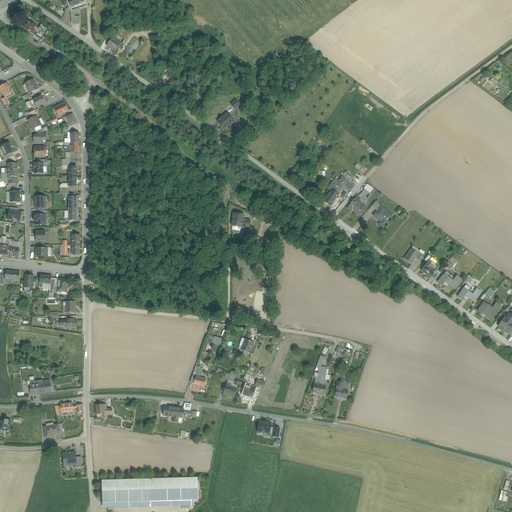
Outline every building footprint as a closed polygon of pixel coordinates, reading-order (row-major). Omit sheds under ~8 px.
[(23,26),(32,33),(33,32),(34,33),(38,35),(41,31),(37,28),(36,28),(37,27),(28,20),(23,26)] [(46,30),(41,27),(39,26),(37,28),(41,31),(38,35),(34,33),(33,35),(40,39),(46,30)] [(121,44),(113,38),(110,41),(106,46),(115,52),(121,44)] [(134,38),(122,55),(129,61),(141,43),(134,38)] [(501,83),(496,78),(492,82),(498,87),(501,83)] [(38,89),(34,80),(25,84),(30,93),(32,92),(38,89)] [(12,94),(7,83),(0,86),(0,88),(5,98),(12,94)] [(41,96),(32,100),(35,105),(36,108),(45,103),(41,96)] [(236,100),(230,105),(234,109),(240,105),(236,100)] [(67,111),(63,104),(55,108),(58,116),(67,111)] [(66,117),(71,127),(78,123),(74,113),(66,117)] [(227,114),(225,115),(217,122),(224,129),(229,125),(231,125),(232,124),(232,122),(233,121),(227,114)] [(37,116),(28,121),(29,123),(31,127),(32,130),(35,129),(40,126),(41,126),(38,120),(39,120),(37,116)] [(44,132),(37,135),(34,136),(34,140),(43,140),(45,140),(45,134),(44,134),(44,132)] [(79,133),(71,133),(71,143),(79,143),(79,133)] [(9,143),(1,147),(5,156),(6,156),(12,153),(13,153),(9,143)] [(79,143),(71,143),(71,153),(75,153),(79,153),(79,143)] [(45,147),(35,147),(35,157),(45,157),(45,154),(46,153),(46,151),(45,150),(45,147)] [(38,163),(34,163),(34,165),(34,168),(34,174),(43,174),(43,167),(43,163),(38,163)] [(17,164),(8,164),(8,169),(8,174),(17,174),(17,164)] [(76,167),(68,167),(68,177),(76,177),(76,167)] [(348,176),(345,173),(342,176),(348,182),(350,183),(353,179),(348,176)] [(17,174),(8,174),(9,182),(8,184),(17,184),(17,174)] [(339,180),(337,184),(333,181),(328,188),(332,190),(338,195),(343,189),(345,186),(348,182),(342,176),(339,180)] [(76,177),(68,177),(68,184),(68,187),(77,187),(76,177)] [(350,183),(348,182),(345,186),(346,187),(351,191),(354,186),(350,183)] [(364,190),(369,194),(374,189),(366,184),(363,188),(364,190)] [(374,189),(369,194),(371,196),(377,201),(382,195),(374,189)] [(332,190),(324,201),(330,206),(333,202),(338,195),(332,190)] [(369,194),(364,190),(359,195),(365,200),(369,194)] [(11,192),(11,202),(20,202),(19,192),(17,192),(11,192)] [(45,197),(35,197),(35,208),(37,208),(44,208),(46,208),(45,197)] [(75,197),(68,197),(68,211),(77,211),(77,197),(75,197)] [(365,208),(355,199),(347,208),(351,211),(352,210),(359,215),(365,208)] [(381,206),(376,202),(371,207),(376,211),(381,206)] [(392,216),(381,206),(376,211),(372,216),(380,222),(378,224),(382,228),(386,223),(392,216)] [(10,211),(9,211),(8,220),(21,221),(22,212),(18,212),(10,211)] [(77,211),(68,211),(69,221),(77,221),(77,211)] [(35,225),(47,225),(47,214),(35,214),(35,225)] [(243,215),(233,214),(231,226),(241,227),(242,226),(243,220),(243,215)] [(251,221),(243,220),(242,226),(241,227),(241,228),(250,229),(251,221)] [(46,241),(45,231),(36,232),(36,241),(38,241),(44,241),(46,241)] [(80,235),(72,235),(72,245),(80,245),(80,235)] [(6,238),(2,237),(2,239),(0,238),(0,246),(9,247),(10,242),(10,240),(6,239),(6,238)] [(80,245),(72,245),(72,255),(80,255),(80,245)] [(9,247),(0,246),(0,254),(9,256),(9,247)] [(10,247),(9,247),(9,256),(18,257),(19,249),(10,247)] [(411,249),(404,259),(411,264),(415,258),(418,254),(411,249)] [(437,262),(431,258),(428,262),(433,266),(434,265),(435,265),(437,262)] [(428,262),(427,263),(421,271),(424,273),(425,272),(431,277),(435,273),(435,272),(437,270),(438,268),(435,265),(434,265),(433,266),(428,262)] [(453,266),(449,262),(445,266),(450,270),(453,266)] [(20,272),(6,271),(5,279),(19,281),(20,273),(20,272)] [(452,281),(444,274),(437,283),(441,287),(444,283),(453,290),(461,280),(456,276),(452,281)] [(33,277),(25,276),(24,288),(30,289),(32,289),(33,282),(33,277)] [(51,277),(40,276),(40,283),(43,284),(50,285),(50,279),(51,277)] [(68,281),(62,280),(62,279),(59,279),(55,279),(55,280),(55,285),(55,287),(58,287),(58,291),(62,292),(67,292),(68,284),(67,284),(68,281)] [(464,288),(457,297),(461,301),(464,297),(473,303),(481,292),(476,289),(472,295),(464,288)] [(488,290),(485,294),(489,298),(493,293),(488,290)] [(74,302),(66,302),(66,309),(66,313),(75,313),(75,309),(74,309),(74,302)] [(492,308),(484,302),(477,312),(482,315),(482,314),(490,320),(491,320),(501,306),(496,303),(492,308)] [(511,324),(511,323),(504,318),(498,326),(506,332),(507,332),(510,327),(511,324)] [(70,320),(66,320),(66,322),(60,322),(60,327),(66,327),(66,328),(76,328),(76,320),(70,320)] [(245,339),(241,350),(244,351),(249,353),(254,342),(249,341),(245,339)] [(236,374),(231,372),(230,375),(224,373),(222,379),(228,382),(229,381),(233,382),(236,374)] [(197,376),(196,376),(193,384),(203,387),(206,379),(200,377),(197,376)] [(317,379),(315,378),(312,393),(318,394),(321,380),(317,379)] [(50,380),(42,381),(42,380),(30,381),(31,385),(30,385),(31,394),(51,392),(50,380)] [(264,383),(257,380),(255,386),(261,389),(264,383)] [(325,380),(321,380),(318,394),(324,395),(327,381),(325,380)] [(231,385),(227,383),(224,394),(227,395),(233,397),(236,389),(230,387),(231,385)] [(250,387),(246,386),(243,394),(252,397),(255,388),(251,387),(250,386),(250,387)] [(72,403),(60,404),(61,406),(61,411),(61,413),(73,412),(73,409),(72,406),(72,403)] [(104,405),(96,405),(96,414),(100,414),(104,414),(104,409),(104,405)] [(179,409),(164,407),(163,415),(173,417),(172,422),(177,423),(178,418),(182,418),(183,410),(179,409)] [(5,422),(1,421),(0,429),(0,430),(10,431),(11,422),(9,422),(9,420),(5,420),(5,422)] [(270,423),(262,422),(261,430),(269,432),(270,423)] [(277,424),(270,423),(269,432),(268,433),(275,434),(277,425),(277,424)] [(59,426),(44,428),(46,438),(51,437),(50,436),(60,434),(59,426)] [(76,452),(71,453),(68,453),(63,453),(64,466),(68,465),(68,466),(72,466),(72,465),(76,465),(77,464),(76,457),(76,452)] [(197,478),(102,481),(103,509),(192,506),(192,500),(198,500),(197,478)] [(508,492),(502,491),(500,500),(506,502),(508,492)]
